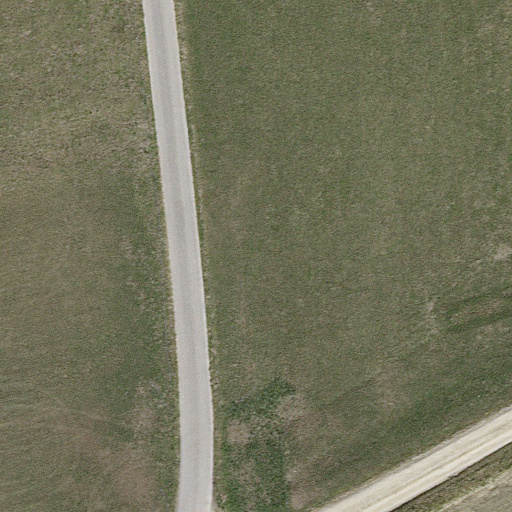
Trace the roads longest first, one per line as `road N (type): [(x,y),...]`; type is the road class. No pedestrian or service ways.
road 1 (track): [(163,0),(206,392),(208,511)]
road 2 (track): [(511,430),(355,511)]
